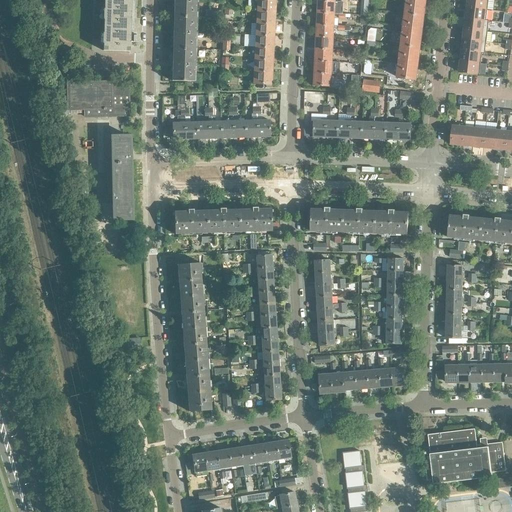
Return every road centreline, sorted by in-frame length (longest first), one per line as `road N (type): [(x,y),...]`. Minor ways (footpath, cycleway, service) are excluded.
road 1 (residential): [(169,436),(152,190)]
road 2 (unclassified): [(305,417),(292,186)]
road 3 (unclassified): [(422,407),(430,188)]
road 4 (residential): [(150,162),(152,0)]
road 5 (unclassified): [(290,158),(298,0)]
road 6 (residential): [(432,163),(290,158)]
road 7 (residential): [(152,190),(292,186)]
road 8 (residential): [(290,158),(150,162)]
road 9 (residential): [(292,186),(430,188)]
road 10 (unclassified): [(305,417),(169,436)]
